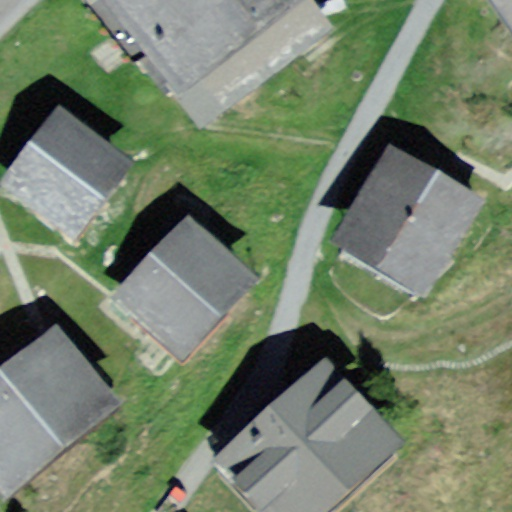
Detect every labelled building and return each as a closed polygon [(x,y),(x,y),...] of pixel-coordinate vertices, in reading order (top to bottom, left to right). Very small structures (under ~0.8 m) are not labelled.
[(92,0),(87,4),(132,64),(141,58),(168,94),(172,90),(193,118),(198,124),(217,110),(323,29),(318,23),(300,0),(92,0)] [(511,0),(503,0),(511,12),(511,0)] [(120,170),(60,123),(11,188),(71,234),(120,170)] [(397,153),(388,167),(455,209),(464,195),(397,153)] [(455,209),(388,167),(364,205),(376,213),(357,245),(414,279),(434,246),(446,254),(477,203),(464,195),(455,209)] [(241,287),(187,235),(127,299),(179,351),(241,287)] [(103,411),(38,331),(0,361),(0,367),(10,381),(0,388),(0,478),(8,488),(103,411)] [(322,380),(226,467),(266,511),(317,511),(386,450),(322,380)]
